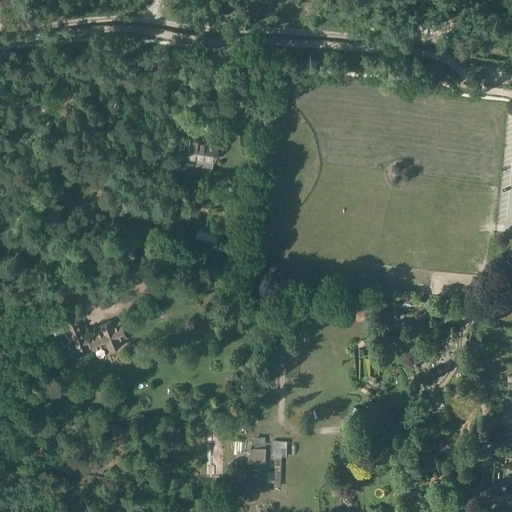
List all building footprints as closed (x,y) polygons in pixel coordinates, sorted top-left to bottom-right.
[(189,125),(191,117),(175,114),(172,133),(178,135),(180,123),(189,125)] [(216,155),(218,145),(201,142),(201,141),(191,139),(188,155),(198,157),(198,156),(209,158),(210,154),(216,155)] [(447,286),(446,295),(457,296),(458,287),(447,286)] [(413,297),(403,298),(404,305),(414,304),(413,297)] [(120,340),(128,337),(121,320),(111,324),(111,322),(102,325),(103,327),(85,335),(77,314),(64,319),(77,349),(93,343),(96,349),(108,344),(110,349),(114,347),(114,348),(118,346),(117,345),(122,344),(120,340)] [(469,349),(469,350),(476,351),(477,343),(471,342),(469,349)] [(420,401),(414,403),(416,409),(421,407),(422,410),(428,408),(426,399),(425,399),(424,395),(419,397),(420,401)] [(464,395),(457,398),(459,404),(466,400),(464,395)] [(383,424),(382,411),(366,412),(367,425),(383,424)] [(118,433),(119,425),(111,424),(110,432),(118,433)] [(286,456),(286,441),(272,440),(272,457),(274,457),(273,486),(280,486),(281,456),(286,456)] [(392,444),(384,452),(393,456),(399,451),(392,444)] [(247,447),(247,463),(265,464),(265,448),(247,447)]
